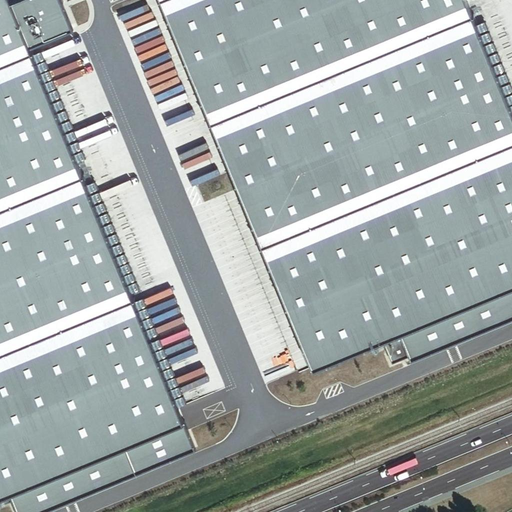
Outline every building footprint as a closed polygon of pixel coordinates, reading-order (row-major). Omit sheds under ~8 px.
[(190,429),(16,0),(0,0),(0,506),(15,500),(190,429)] [(75,32),(61,0),(25,0),(22,2),(40,46),(75,32)] [(166,0),(315,372),(388,343),(511,293),(511,103),(470,0),(166,0)] [(511,323),(511,293),(388,343),(394,362),(409,356),(411,363),(511,323)] [(50,511),(199,452),(190,429),(15,500),(19,511),(50,511)]
